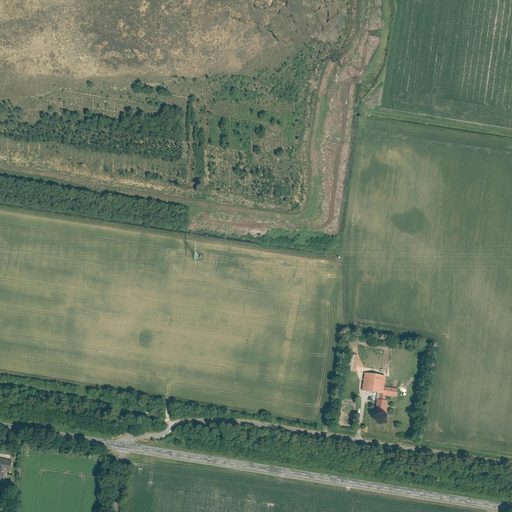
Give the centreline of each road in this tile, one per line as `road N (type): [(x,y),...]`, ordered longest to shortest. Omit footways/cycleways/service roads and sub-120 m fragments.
road 1 (unclassified): [(511,463),(212,420),(188,420),(124,445)]
road 2 (tertiary): [(124,445),(511,506)]
road 3 (tertiary): [(0,425),(124,445)]
